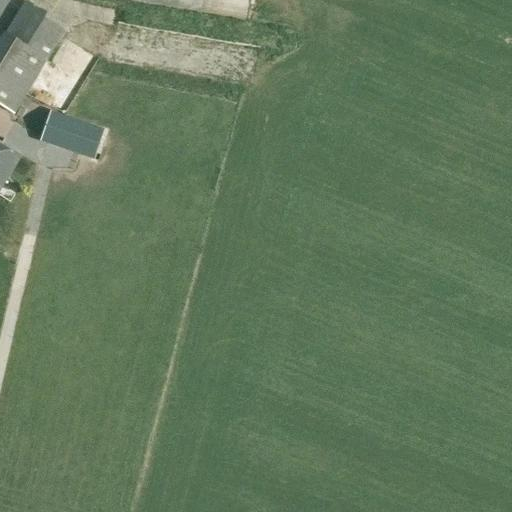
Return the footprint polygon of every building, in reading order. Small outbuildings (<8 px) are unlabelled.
[(0,0),(0,18),(11,0),(0,0)] [(267,0),(197,0),(265,12),(267,0)] [(0,40),(0,105),(15,115),(69,28),(26,1),(6,34),(4,34),(0,40)] [(41,141),(47,143),(93,159),(103,129),(65,116),(52,111),(41,141)] [(0,189),(20,157),(0,145),(0,189)]
